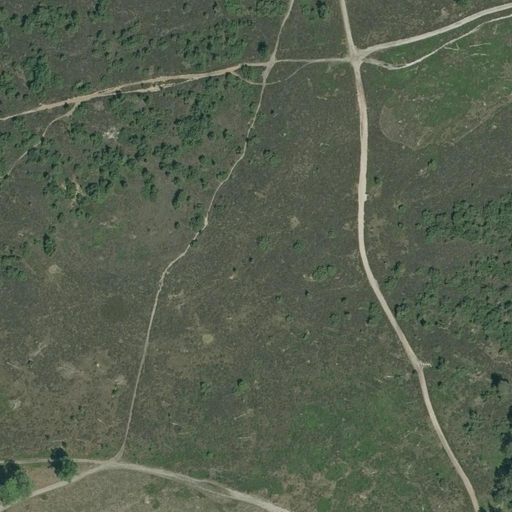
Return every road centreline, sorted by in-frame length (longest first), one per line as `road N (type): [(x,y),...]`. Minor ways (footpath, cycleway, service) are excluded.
road 1 (unknown): [(222,72),(271,84),(313,60),(362,59),(394,69),(511,14)]
road 2 (unknown): [(85,96),(0,177)]
